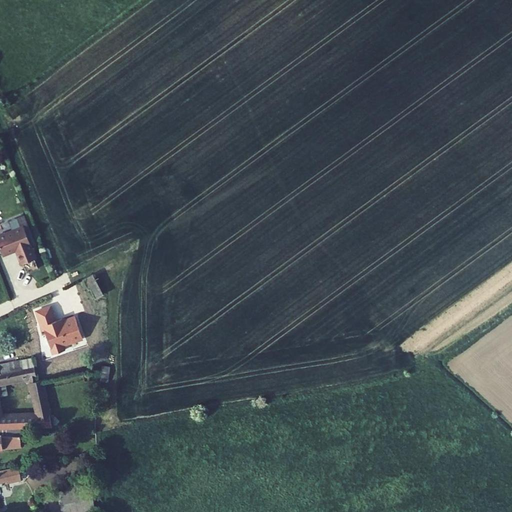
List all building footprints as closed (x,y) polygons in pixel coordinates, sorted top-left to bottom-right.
[(9,231),(0,234),(0,252),(5,254),(10,268),(25,262),(13,232),(9,231)] [(87,291),(78,275),(76,272),(67,277),(72,286),(74,285),(80,296),(87,291)] [(84,277),(95,298),(105,292),(93,272),(84,277)] [(0,397),(0,383),(39,375),(35,357),(0,364),(0,398),(0,397)] [(49,401),(45,378),(40,379),(30,381),(35,404),(49,401)] [(3,417),(1,406),(0,405),(0,428),(63,425),(62,410),(51,411),(49,401),(35,404),(36,414),(3,417)] [(34,444),(33,439),(15,441),(0,441),(0,474),(2,474),(14,471),(13,463),(10,464),(10,454),(15,453),(15,446),(34,444)] [(84,499),(82,484),(44,494),(48,509),(84,499)] [(86,511),(84,499),(48,509),(48,511),(86,511)]
